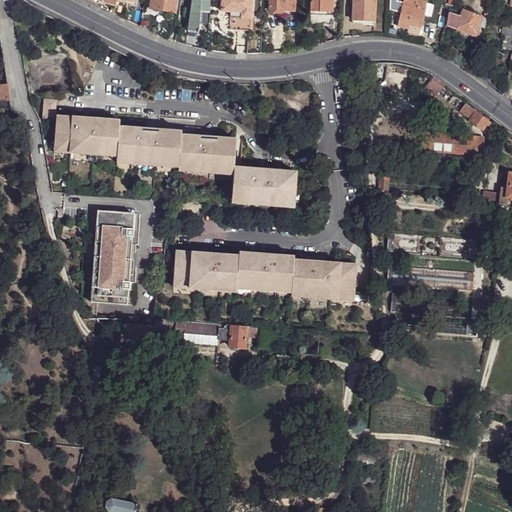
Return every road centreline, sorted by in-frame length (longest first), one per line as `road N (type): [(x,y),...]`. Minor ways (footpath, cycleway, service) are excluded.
road 1 (tertiary): [(53,0),(187,63),(274,68),(408,53),(431,60),(511,118)]
road 2 (track): [(45,193),(80,319),(103,346),(364,367)]
road 3 (track): [(375,214),(381,334),(348,386),(345,458),(332,496)]
road 4 (track): [(497,171),(483,187),(481,288),(501,322),(468,444)]
road 5 (track): [(344,435),(468,444),(472,473),(463,511)]
